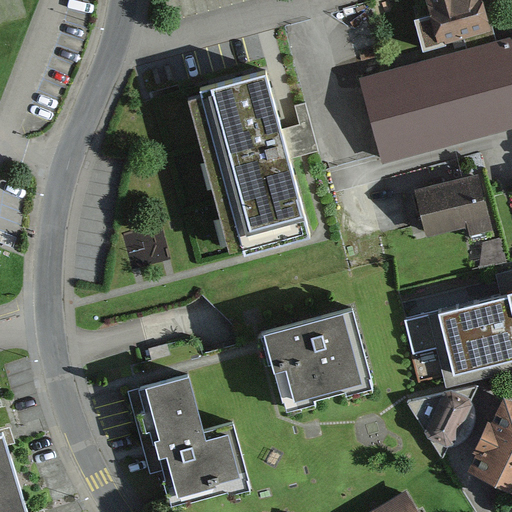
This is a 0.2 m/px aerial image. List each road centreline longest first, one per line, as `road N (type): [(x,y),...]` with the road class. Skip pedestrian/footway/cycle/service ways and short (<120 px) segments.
road 1 (residential): [(65,177),(52,265),(58,382),(99,479),(123,511)]
road 2 (residential): [(127,0),(65,177)]
